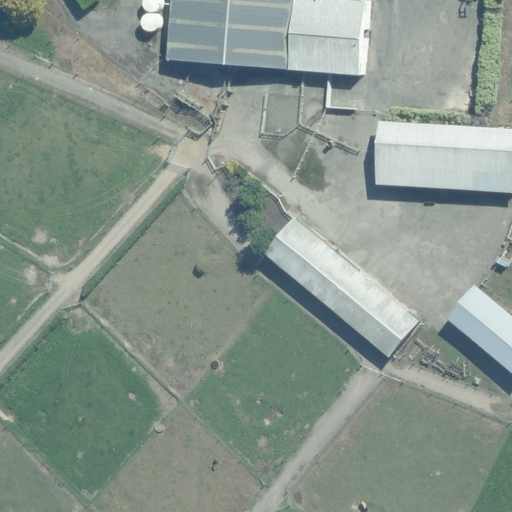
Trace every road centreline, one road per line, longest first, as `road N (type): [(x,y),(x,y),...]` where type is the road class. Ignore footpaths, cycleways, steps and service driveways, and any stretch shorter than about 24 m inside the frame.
road 1 (track): [(0,53),(204,142),(205,165),(0,378)]
road 2 (track): [(204,142),(271,119),(328,114),(364,122),(385,113),(402,0)]
